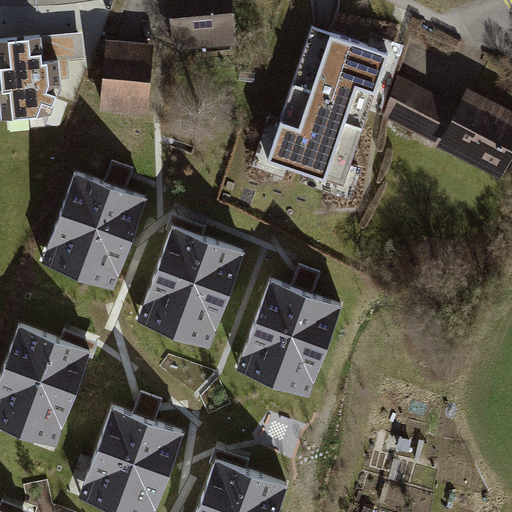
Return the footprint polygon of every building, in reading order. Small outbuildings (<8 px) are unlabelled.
[(166,0),(168,45),(231,44),(230,0),(166,0)] [(388,48),(312,22),(265,162),(341,187),(388,48)] [(41,32),(0,35),(0,46),(6,116),(49,112),(63,84),(61,57),(43,58),(41,32)] [(112,44),(110,115),(152,116),(155,46),(112,44)] [(439,147),(460,107),(399,77),(379,117),(439,147)] [(460,107),(439,147),(499,178),(511,152),(511,116),(467,93),(460,107)] [(77,170),(43,257),(112,283),(145,196),(77,170)] [(173,229),(140,316),(208,342),(242,255),(173,229)] [(270,282),(237,370),(305,396),(339,308),(270,282)] [(20,324),(0,379),(0,421),(55,441),(89,349),(20,324)] [(114,408),(81,495),(124,511),(152,511),(182,433),(114,408)] [(216,459),(195,511),(273,511),(284,485),(216,459)]
